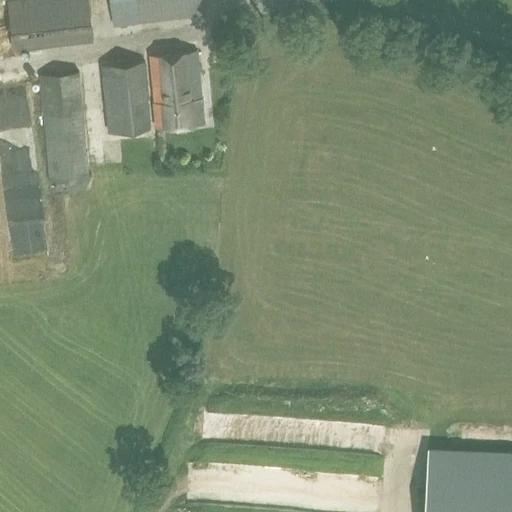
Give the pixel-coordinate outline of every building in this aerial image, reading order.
[(14,47),(91,37),(86,0),(12,0),(9,0),(14,47)] [(204,13),(202,0),(111,0),(115,24),(204,13)] [(157,127),(206,122),(204,97),(203,97),(198,49),(151,54),(156,101),(155,101),(157,127)] [(109,132),(152,128),(146,60),(103,65),(109,132)] [(50,181),(89,177),(80,70),(41,74),(50,181)] [(122,159),(122,133),(106,133),(106,158),(122,159)] [(45,215),(17,216),(18,235),(46,234),(45,215)] [(511,511),(511,452),(428,449),(425,511),(511,511)]
